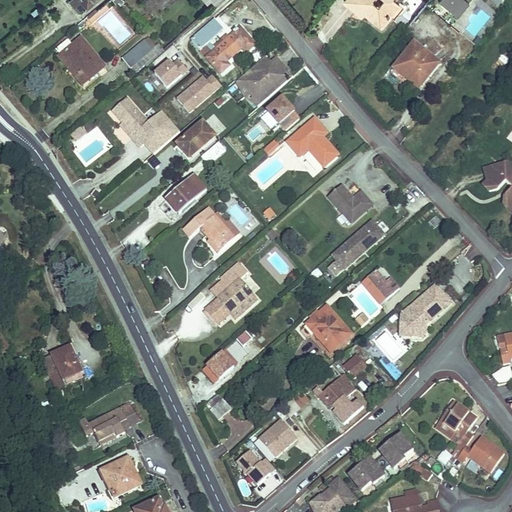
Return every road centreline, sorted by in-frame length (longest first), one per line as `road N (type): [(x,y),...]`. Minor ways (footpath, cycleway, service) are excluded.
road 1 (secondary): [(0,104),(94,243),(222,511)]
road 2 (residential): [(508,271),(263,0)]
road 3 (residential): [(267,511),(444,357)]
road 4 (unknown): [(71,206),(50,231),(51,260),(105,350)]
